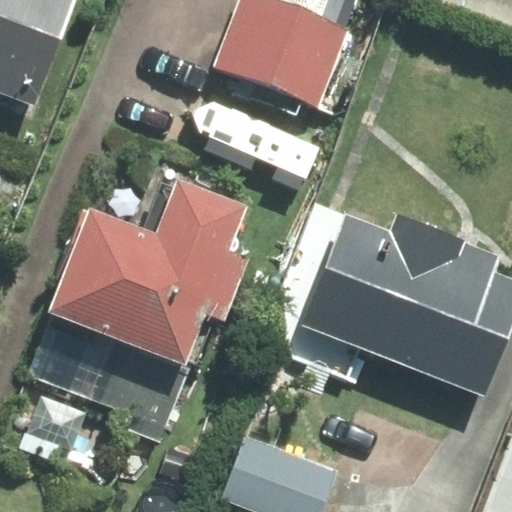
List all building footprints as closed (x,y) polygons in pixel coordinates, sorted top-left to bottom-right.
[(84,0),(0,0),(0,88),(36,105),(84,0)] [(331,28),(256,0),(232,0),(206,72),(301,107),(331,28)] [(165,367),(186,315),(206,323),(227,268),(211,262),(230,212),(157,184),(136,237),(71,212),(31,315),(165,367)] [(511,297),(511,286),(484,275),(491,258),(384,216),(377,233),(332,216),(287,329),(471,401),(511,297)] [(33,384),(0,447),(0,452),(38,472),(49,451),(93,474),(117,428),(33,384)]
